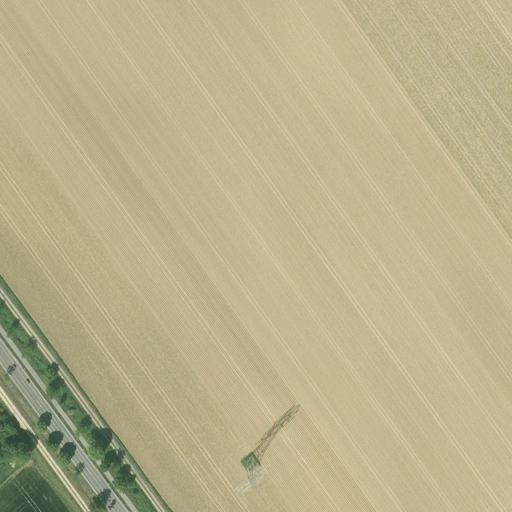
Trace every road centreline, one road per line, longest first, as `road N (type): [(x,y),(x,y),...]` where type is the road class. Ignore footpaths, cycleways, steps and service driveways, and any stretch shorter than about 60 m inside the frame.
road 1 (track): [(0,289),(162,511)]
road 2 (secondary): [(119,511),(0,350)]
road 3 (track): [(0,391),(89,511)]
